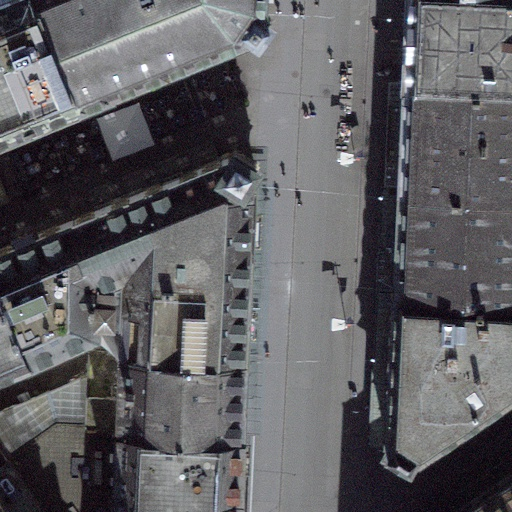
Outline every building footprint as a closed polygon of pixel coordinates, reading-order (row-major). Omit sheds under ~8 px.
[(0,0),(0,127),(80,96),(40,0),(0,0)] [(40,0),(80,96),(247,29),(256,17),(262,8),(262,0),(40,0)] [(511,0),(408,0),(405,78),(511,83),(511,0)] [(511,83),(405,78),(403,129),(401,182),(511,187),(511,83)] [(227,152),(68,217),(95,280),(95,312),(114,312),(115,267),(128,261),(124,348),(244,353),(253,168),(227,152)] [(511,187),(401,182),(397,264),(396,285),(511,291),(511,187)] [(68,217),(0,243),(0,286),(27,352),(95,325),(95,312),(95,280),(68,217)] [(511,291),(396,285),(389,427),(418,444),(490,395),(511,380),(511,291)] [(0,363),(27,352),(0,286),(0,363)] [(240,430),(244,353),(124,348),(89,346),(87,373),(90,373),(87,420),(87,422),(119,423),(240,430)] [(236,511),(240,430),(119,423),(87,422),(87,420),(54,419),(10,451),(12,453),(10,454),(52,511),(236,511)] [(0,460),(10,454),(12,453),(10,451),(0,436),(0,460)] [(52,511),(10,454),(0,460),(0,511),(52,511)] [(511,511),(511,472),(453,511),(511,511)]
